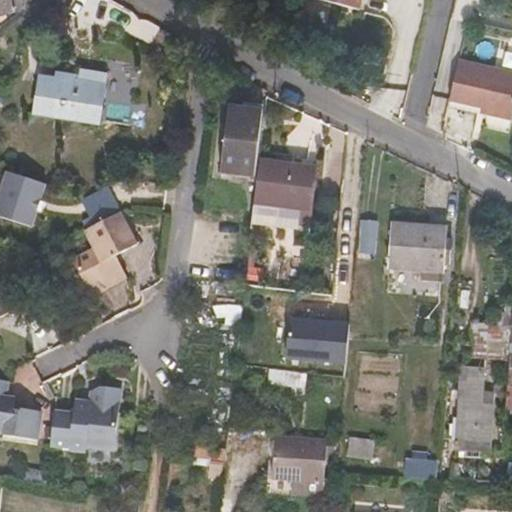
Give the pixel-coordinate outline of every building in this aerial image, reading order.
[(22,8),(22,0),(0,0),(0,10),(3,11),(22,8)] [(22,8),(3,11),(0,10),(0,23),(1,24),(22,8)] [(58,75),(56,83),(39,80),(35,111),(99,120),(106,75),(81,72),(80,78),(58,75)] [(510,133),(511,123),(511,87),(456,74),(447,113),(486,122),(485,127),(510,133)] [(221,172),(255,176),(262,112),(228,108),(221,172)] [(314,211),(319,166),(261,160),(253,224),(300,229),(302,210),(314,211)] [(42,180),(4,168),(0,178),(0,213),(28,223),(42,180)] [(84,198),(92,216),(120,204),(111,186),(84,198)] [(138,250),(125,216),(88,231),(96,250),(73,259),(88,297),(125,282),(116,259),(138,250)] [(379,226),(364,224),(362,252),(376,253),(379,226)] [(444,272),(448,229),(390,224),(386,267),(424,270),(423,280),(438,281),(439,271),(444,272)] [(1,280),(0,280),(0,315),(15,307),(1,280)] [(286,360),(345,365),(349,321),(290,317),(286,360)] [(471,357),(504,359),(505,328),(473,326),(471,357)] [(483,396),(485,370),(465,369),(459,448),(491,450),(494,397),(483,396)] [(4,394),(7,378),(0,377),(0,430),(2,430),(2,432),(36,437),(40,409),(20,406),(20,407),(13,406),(14,395),(4,394)] [(77,406),(54,404),(51,443),(70,445),(70,442),(81,444),(87,439),(115,442),(121,380),(100,378),(94,383),(93,397),(78,396),(77,406)] [(272,477),(293,478),(292,492),(324,494),(327,441),(276,437),(272,477)] [(351,437),(349,456),(370,458),(372,440),(351,437)] [(226,449),(197,445),(195,456),(225,460),(226,449)] [(437,461),(407,458),(405,478),(436,481),(437,461)] [(211,463),(210,475),(220,477),(222,464),(211,463)] [(47,483),(48,469),(26,464),(23,477),(47,483)]
